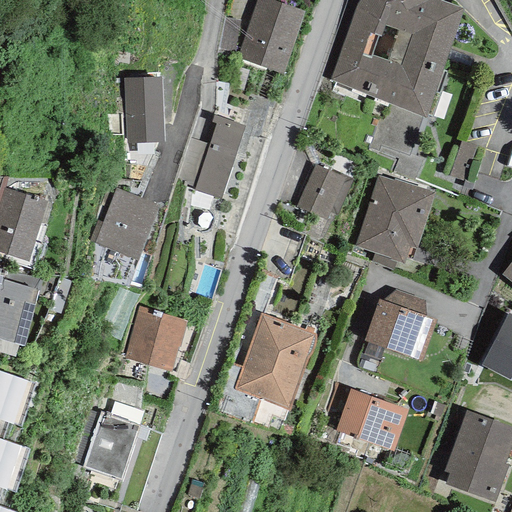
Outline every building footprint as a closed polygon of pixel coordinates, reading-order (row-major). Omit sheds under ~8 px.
[(283,74),(304,11),(271,0),(255,0),(236,59),(283,74)] [(358,0),(355,4),(329,82),(427,116),(463,11),(438,0),(358,0)] [(164,141),(161,78),(123,80),(126,143),(164,141)] [(245,126),(213,115),(210,123),(215,125),(194,191),(222,199),(245,126)] [(464,182),(477,145),(462,140),(448,177),(464,182)] [(315,164),(295,207),(325,221),(329,212),(336,215),(353,179),(332,170),(331,171),(315,164)] [(378,175),(354,246),(403,262),(408,246),(416,249),(434,194),(416,188),(417,186),(394,178),(393,180),(378,175)] [(0,254),(27,263),(47,201),(5,188),(0,202),(0,254)] [(137,262),(159,205),(115,188),(102,224),(94,245),(137,262)] [(89,243),(94,245),(102,224),(97,222),(89,243)] [(511,284),(511,260),(501,275),(511,284)] [(38,290),(2,279),(3,276),(0,274),(0,339),(24,347),(38,290)] [(384,349),(422,362),(437,321),(426,316),(424,301),(395,290),(384,301),(379,299),(363,341),(367,343),(384,349)] [(186,320),(138,307),(124,360),(172,373),(186,320)] [(511,314),(508,313),(480,365),(510,381),(511,377),(511,314)] [(288,409),(314,334),(259,316),(233,391),(288,409)] [(384,349),(367,343),(363,354),(380,360),(384,349)] [(32,384),(0,372),(0,419),(17,425),(32,384)] [(340,418),(350,389),(335,384),(325,413),(340,418)] [(407,409),(350,389),(340,418),(335,432),(393,452),(407,409)] [(108,415),(139,425),(144,411),(113,401),(108,415)] [(443,471),(449,473),(445,485),(495,503),(509,465),(505,463),(511,443),(511,426),(465,410),(443,471)] [(82,467),(99,415),(88,411),(72,464),(82,467)] [(121,482),(139,425),(108,415),(100,413),(99,415),(82,467),(82,469),(121,482)] [(27,449),(0,439),(0,487),(13,492),(27,449)]
